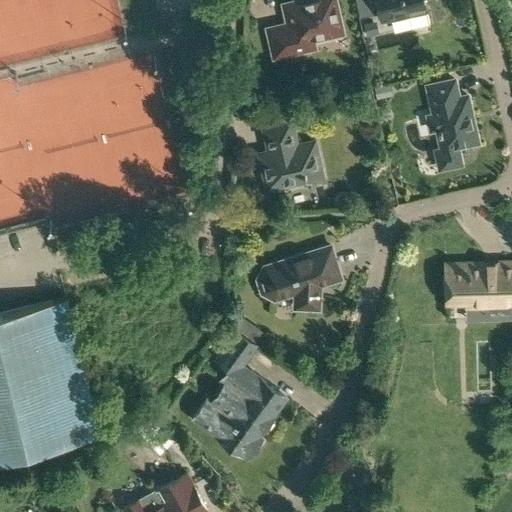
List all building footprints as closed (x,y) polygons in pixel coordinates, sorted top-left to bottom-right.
[(335,0),(298,0),(283,3),(288,23),(267,28),(274,56),(314,47),(313,39),(342,32),(335,0)] [(375,0),(381,20),(426,9),(423,0),(375,0)] [(366,24),(368,32),(379,29),(378,21),(366,24)] [(427,115),(428,116),(431,129),(437,128),(441,148),(435,149),(439,168),(461,163),(457,146),(478,141),(467,94),(458,96),(454,78),(427,85),(433,114),(427,115)] [(390,83),(374,87),(376,98),(392,94),(390,83)] [(275,95),(271,93),(267,93),(265,97),(266,101),(270,103),(274,102),(276,99),(275,95)] [(322,175),(314,140),(296,144),(290,119),(263,125),(268,150),(259,153),(267,188),(322,175)] [(330,245),(322,247),(271,264),(268,265),(265,267),(263,269),(261,272),(260,276),(259,279),(259,283),(261,287),(263,290),(265,292),(268,294),(272,296),(274,296),(276,297),(278,296),(280,296),(293,292),(295,294),(295,306),(319,307),(319,291),(318,290),(318,284),(341,277),(330,245)] [(511,262),(445,264),(445,274),(442,277),(442,292),(446,295),(446,303),(464,303),(465,311),(483,310),(483,308),(511,308),(511,321),(511,320),(511,262)] [(0,460),(101,436),(66,297),(0,313),(0,460)] [(228,368),(193,417),(249,457),(263,438),(258,435),(286,396),(242,364),(256,344),(236,330),(215,359),(228,368)] [(123,507),(126,511),(202,511),(207,510),(186,472),(123,507)]
